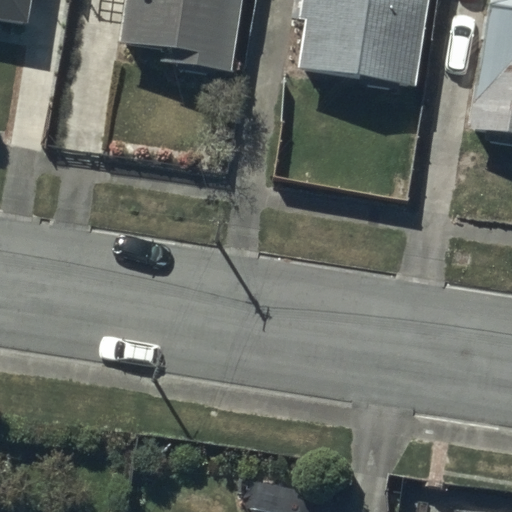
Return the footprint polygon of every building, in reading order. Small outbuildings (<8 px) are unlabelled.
[(0,0),(0,13),(25,17),(27,0),(0,0)] [(122,0),(120,41),(175,44),(173,70),(228,74),(238,0),(122,0)] [(410,88),(424,0),(294,0),(292,17),(300,19),(292,69),(410,88)] [(511,0),(485,0),(466,126),(511,132),(511,0)] [(259,478),(249,510),(255,511),(312,511),(317,497),(259,478)]
